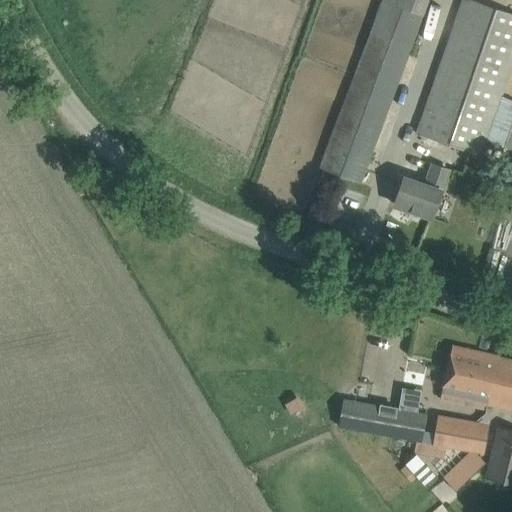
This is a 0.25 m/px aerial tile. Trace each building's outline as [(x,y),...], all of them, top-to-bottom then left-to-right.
[(361,183),(368,164),(428,0),(383,0),(328,149),(321,168),(361,183)] [(511,149),(511,100),(501,97),(511,65),(511,13),(472,0),(463,0),(418,132),(481,154),(486,141),(511,149)] [(442,189),(449,169),(434,164),(427,184),(404,177),(395,205),(433,218),(442,190),(442,189)] [(491,400),(501,357),(452,346),(441,399),(486,409),(489,400),(491,400)] [(511,408),(511,359),(501,357),(491,400),(489,400),(503,403),(502,406),(511,408)] [(345,401),(340,427),(417,440),(423,441),(427,414),(345,401)] [(439,416),(435,443),(446,445),(484,452),(488,434),(477,423),(439,416)] [(511,484),(511,429),(499,426),(486,478),(511,484)] [(417,440),(415,452),(444,457),(446,445),(435,443),(423,441),(417,440)] [(462,461),(444,477),(456,490),(485,463),(474,450),(462,461)]
